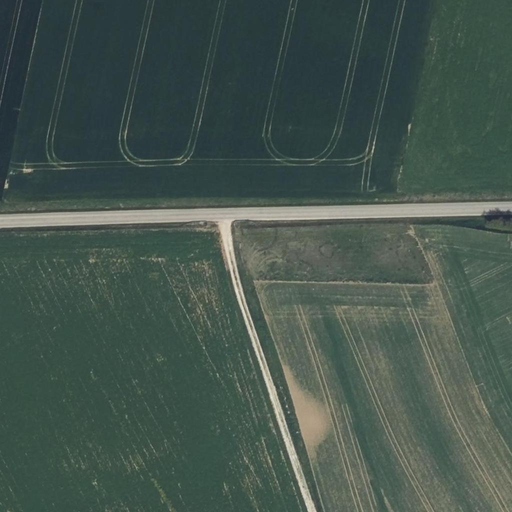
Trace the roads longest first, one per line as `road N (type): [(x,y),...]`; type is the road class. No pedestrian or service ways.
road 1 (unclassified): [(0,222),(511,208)]
road 2 (track): [(314,511),(232,263),(227,212)]
